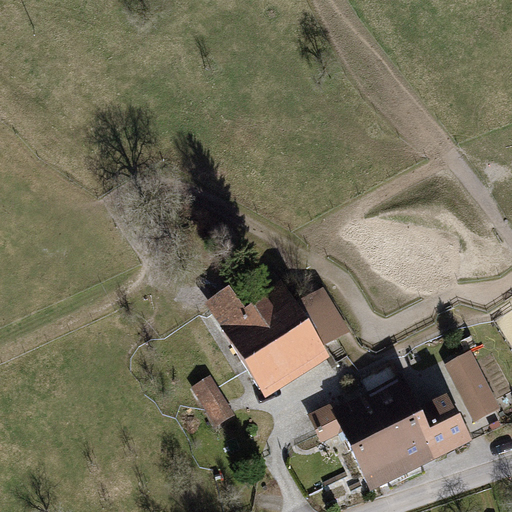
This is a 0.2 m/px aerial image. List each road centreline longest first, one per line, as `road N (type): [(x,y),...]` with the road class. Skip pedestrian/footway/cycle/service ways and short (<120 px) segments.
road 1 (track): [(229,279),(194,246),(175,243),(115,299),(0,355)]
road 2 (unclassified): [(511,466),(376,511)]
